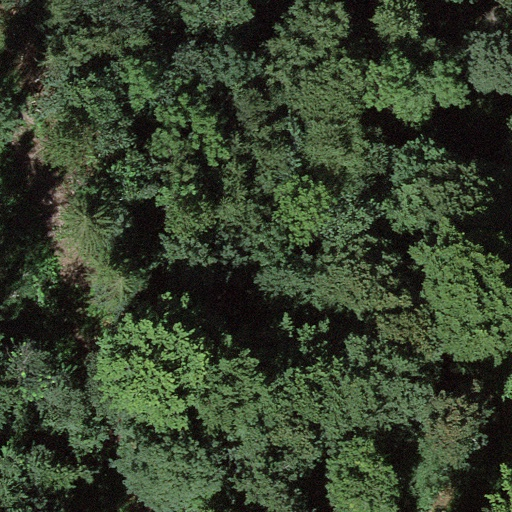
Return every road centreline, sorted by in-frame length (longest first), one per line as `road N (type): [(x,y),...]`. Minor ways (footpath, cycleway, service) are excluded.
road 1 (track): [(89,511),(92,370),(61,224),(21,85),(0,50)]
road 2 (track): [(490,388),(394,448),(318,511)]
road 3 (track): [(435,511),(490,388)]
